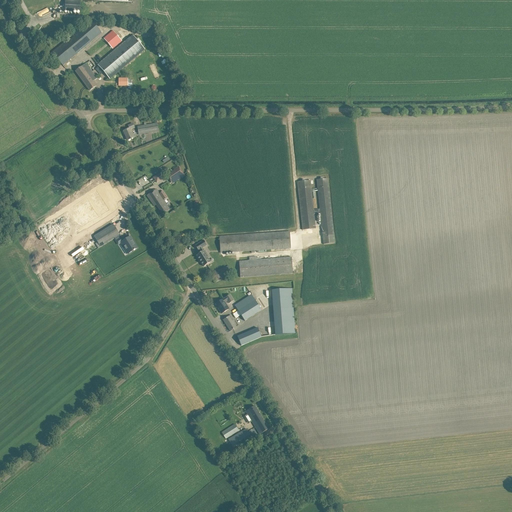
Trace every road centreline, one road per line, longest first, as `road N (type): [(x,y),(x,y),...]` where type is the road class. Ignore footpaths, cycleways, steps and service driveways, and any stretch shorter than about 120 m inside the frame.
road 1 (unclassified): [(83,113),(511,106)]
road 2 (unclassified): [(0,483),(140,366),(192,289)]
road 3 (unclassified): [(335,511),(192,289)]
road 4 (unclassified): [(192,289),(83,113)]
road 5 (unclassified): [(83,113),(0,7)]
